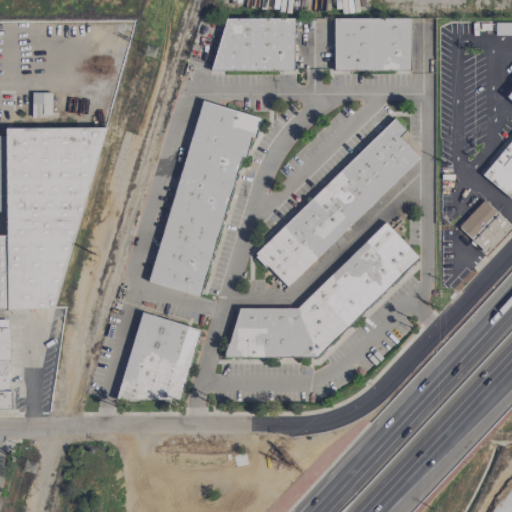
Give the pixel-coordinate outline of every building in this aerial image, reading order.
[(410,19),(333,18),(332,71),(409,72),(410,19)] [(293,19),(217,19),(216,71),(292,72),(293,19)] [(50,93),(31,93),(31,117),(51,116),(50,93)] [(201,297),(238,156),(245,158),(250,137),(254,138),(260,118),(197,101),(149,284),(201,297)] [(419,159),(398,137),(405,130),(393,119),(253,254),(285,288),(419,159)] [(0,310),(53,309),(106,127),(5,129),(3,136),(0,136),(0,212),(4,212),(5,235),(0,235),(0,310)] [(511,200),(511,199),(511,136),(481,177),(511,200)] [(510,226),(483,200),(457,228),(484,254),(510,226)] [(313,358),(419,259),(385,223),(294,309),(232,308),(232,340),(223,348),(223,358),(313,358)] [(118,394),(179,408),(198,328),(137,314),(118,394)] [(0,328),(0,409),(9,410),(8,328),(0,328)]
